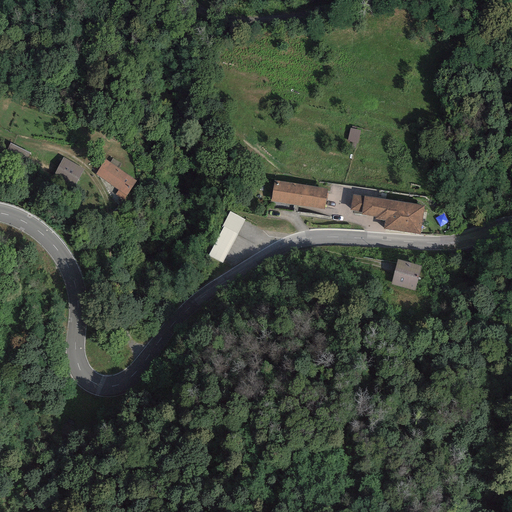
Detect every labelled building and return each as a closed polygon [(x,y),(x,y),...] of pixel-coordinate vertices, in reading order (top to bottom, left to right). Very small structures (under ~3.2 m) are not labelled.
[(360,131),(350,129),(347,142),(357,144),(360,131)] [(30,154),(10,144),(0,165),(0,170),(18,179),(30,154)] [(84,170),(63,158),(50,181),(71,192),(84,170)] [(137,183),(105,161),(95,175),(119,190),(115,196),(124,202),(137,183)] [(326,189),(273,181),(270,201),(323,209),(326,189)] [(425,205),(352,194),(349,210),(361,212),(361,214),(375,216),(375,219),(385,220),(383,230),(420,235),(425,205)] [(245,220),(230,212),(222,227),(223,228),(208,255),(222,263),(245,220)] [(421,266),(397,260),(391,284),(415,290),(421,266)]
